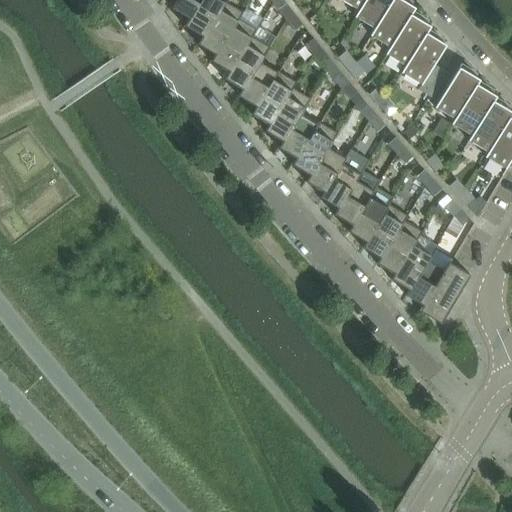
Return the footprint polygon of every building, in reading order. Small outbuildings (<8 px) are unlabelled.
[(190,19),(201,0),(177,0),(172,8),(189,19),(190,19)] [(203,37),(225,1),(223,0),(223,1),(220,0),(201,0),(190,19),(189,19),(185,26),(202,37),(203,37)] [(342,0),(359,10),(365,0),(342,0)] [(375,29),(392,0),(365,0),(359,10),(355,17),(375,29)] [(390,47),(415,8),(406,3),(408,0),(393,0),(375,29),(371,36),(390,47)] [(216,55),(238,18),(240,19),(243,12),(225,1),(203,37),(202,37),(198,44),(215,55),(216,55)] [(294,14),(286,4),(278,11),(286,21),(294,14)] [(406,66),(430,27),(422,22),(424,18),(413,12),(390,47),(386,54),(406,66)] [(302,25),(294,14),(286,21),(294,31),(302,25)] [(230,72),(251,36),(253,37),(257,29),(240,19),(238,18),(216,55),(215,55),(211,61),(229,72),(230,72)] [(434,65),(446,45),(437,40),(439,37),(428,30),(406,66),(402,73),(421,85),(418,90),(429,97),(444,71),(434,65)] [(243,90),(260,62),(261,62),(270,47),(253,37),(251,36),(230,72),(229,72),(224,79),(242,90),(243,90)] [(322,49),(314,39),(305,45),(313,56),(322,49)] [(330,59),(322,49),(313,56),(321,66),(330,59)] [(355,62),(346,51),(337,58),(346,69),(355,62)] [(256,107),(278,71),(277,71),(277,72),(261,62),(260,62),(243,90),(242,90),(238,96),(256,107)] [(364,73),(355,62),(346,69),(355,80),(364,73)] [(455,119),(479,82),(480,80),(471,75),(473,71),(461,64),(459,68),(453,77),(444,71),(429,97),(438,102),(435,108),(455,119)] [(269,124),(292,88),(293,89),(297,82),(278,71),(256,107),(252,114),(269,124)] [(349,82),(341,72),(332,79),(341,89),(349,82)] [(357,92),(349,82),(341,89),(349,99),(357,92)] [(472,136),(495,98),(496,97),(488,91),(490,88),(479,82),(452,124),(472,136)] [(284,142),(300,113),(302,114),(311,99),(293,89),(292,88),(269,124),(265,131),(283,141),(284,142)] [(386,99),(377,88),(368,95),(377,106),(386,99)] [(377,115),(368,105),(363,98),(354,106),(352,110),(360,112),(368,122),(377,115)] [(511,114),(511,112),(504,108),(506,104),(495,98),(469,141),(488,152),(511,114)] [(297,159),(319,122),(318,121),(317,123),(302,114),(300,113),(284,142),(283,141),(279,148),(296,158),(297,159)] [(511,158),(511,114),(485,157),(505,169),(511,158)] [(385,125),(377,115),(368,122),(377,132),(385,125)] [(311,175),(328,147),(329,148),(338,133),(319,122),(297,159),(296,158),(293,165),(310,175),(311,175)] [(404,147),(396,138),(388,145),(396,154),(404,147)] [(324,192),(342,163),(343,164),(346,158),(329,148),(328,147),(311,175),(310,175),(306,182),(324,192)] [(413,157),(404,147),(396,154),(405,164),(413,157)] [(444,165),(434,154),(426,162),(435,173),(444,165)] [(339,208),(356,180),(357,181),(361,174),(343,164),(342,163),(324,192),(320,198),(338,208),(339,208)] [(433,180),(424,170),(416,177),(425,187),(433,180)] [(466,190),(457,179),(448,187),(458,197),(466,190)] [(352,225),(370,197),(374,191),(357,181),(356,180),(339,208),(338,208),(334,214),(352,225)] [(442,189),(433,180),(425,187),(434,197),(442,189)] [(477,218),(486,203),(480,196),(476,200),(466,190),(458,197),(467,208),(477,218)] [(366,242),(389,204),(388,204),(386,207),(370,197),(352,225),(348,232),(366,242)] [(461,210),(452,200),(444,207),(453,217),(461,210)] [(380,258),(403,220),(405,221),(408,216),(389,204),(366,242),(363,247),(380,258)] [(470,219),(461,210),(453,217),(462,227),(470,219)] [(394,274),(413,244),(414,245),(422,231),(405,221),(403,220),(380,258),(377,263),(394,274)] [(409,289),(427,260),(428,261),(431,256),(414,245),(413,244),(394,274),(391,279),(409,289)] [(423,305),(449,262),(448,262),(443,270),(428,261),(427,260),(409,289),(405,295),(423,305)] [(441,323),(470,275),(449,262),(423,305),(420,311),(441,323)]
